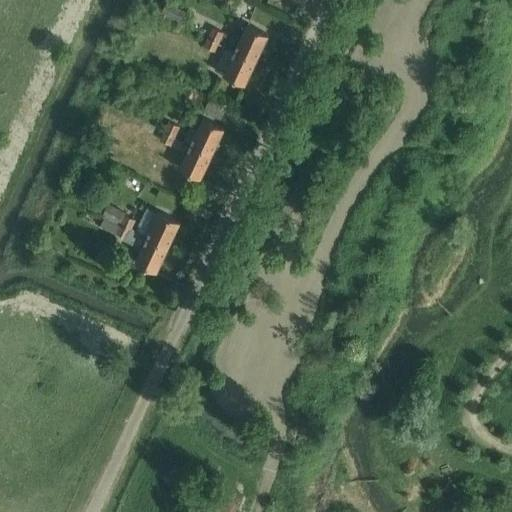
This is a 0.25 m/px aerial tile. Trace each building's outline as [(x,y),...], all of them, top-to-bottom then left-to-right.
[(166,1),(161,11),(184,23),(189,13),(166,1)] [(241,34),(234,49),(256,58),(268,33),(246,23),(241,34)] [(213,26),(208,37),(219,42),(224,31),(213,26)] [(207,38),(204,46),(215,51),(219,42),(208,37),(207,38)] [(222,53),(215,69),(223,73),(223,74),(244,84),(256,58),(234,49),(228,45),(227,47),(225,46),(222,53)] [(209,98),(203,109),(221,118),(227,107),(209,98)] [(140,109),(138,114),(165,127),(164,130),(176,135),(181,125),(152,112),(150,114),(140,109)] [(190,124),(184,138),(191,141),(212,151),(224,127),(202,117),(197,127),(190,124)] [(164,130),(160,139),(171,145),(176,135),(164,130)] [(184,155),(179,167),(200,177),(212,151),(191,141),(184,155)] [(98,205),(95,211),(102,214),(102,215),(104,217),(120,224),(120,223),(132,229),(132,228),(136,219),(127,215),(128,212),(109,203),(106,209),(98,205)] [(147,207),(136,229),(168,245),(180,220),(158,210),(157,212),(147,207)] [(104,217),(100,225),(126,237),(125,239),(141,247),(134,261),(156,271),(168,245),(136,229),(132,228),(132,229),(120,223),(120,224),(104,217)]
